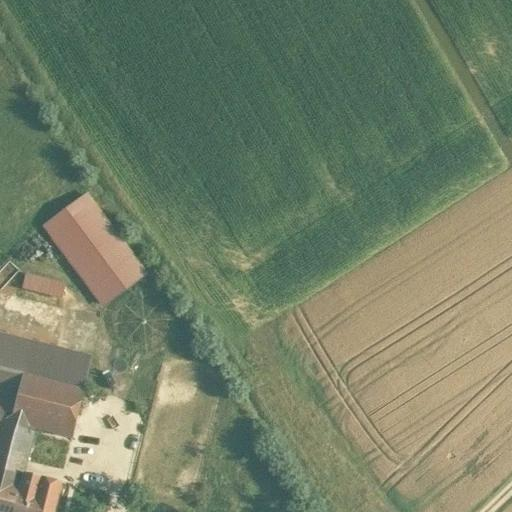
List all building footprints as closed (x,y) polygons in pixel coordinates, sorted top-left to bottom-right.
[(41,220),(94,306),(142,276),(89,190),(41,220)] [(23,272),(19,288),(60,298),(64,282),(23,272)] [(83,390),(0,369),(0,421),(35,430),(71,439),(83,390)] [(35,430),(0,421),(0,475),(22,481),(23,475),(35,430)] [(0,511),(14,511),(22,481),(0,475),(0,511)] [(40,479),(23,475),(22,481),(14,511),(53,511),(60,484),(40,479)]
